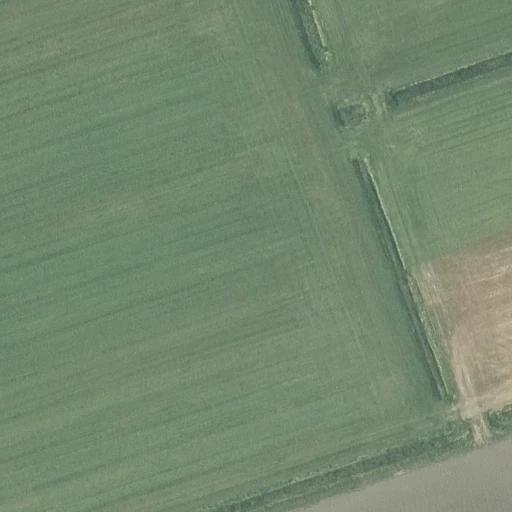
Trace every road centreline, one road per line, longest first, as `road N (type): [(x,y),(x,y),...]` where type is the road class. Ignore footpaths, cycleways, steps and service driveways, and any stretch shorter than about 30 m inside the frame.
road 1 (track): [(361,77),(474,424),(478,498),(466,511)]
road 2 (track): [(311,93),(361,77),(333,9)]
